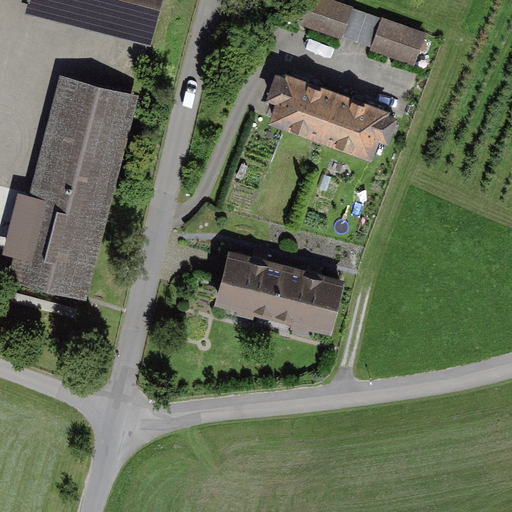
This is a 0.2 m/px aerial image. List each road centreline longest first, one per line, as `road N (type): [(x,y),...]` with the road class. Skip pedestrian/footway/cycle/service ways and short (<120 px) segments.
road 1 (residential): [(219,0),(119,420)]
road 2 (residential): [(119,420),(462,384),(511,367)]
road 3 (track): [(0,369),(119,420)]
